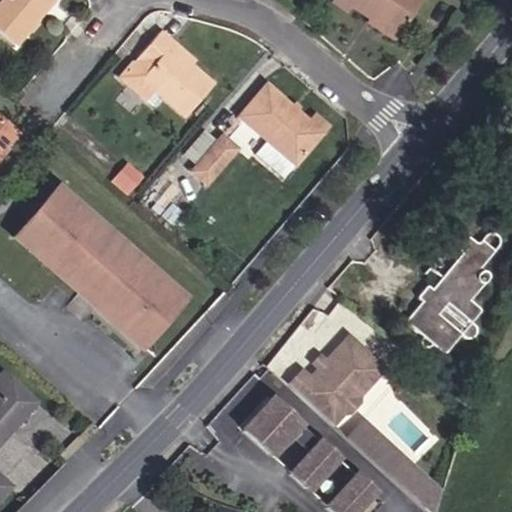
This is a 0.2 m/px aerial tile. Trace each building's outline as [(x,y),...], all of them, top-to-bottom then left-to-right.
[(51,0),(1,0),(0,2),(0,34),(12,45),(51,0)] [(393,31),(414,0),(343,0),(346,2),(364,13),(366,11),(393,31)] [(361,18),(389,37),(393,31),(366,11),(364,13),(361,18)] [(181,113),(205,84),(183,65),(162,46),(166,41),(154,31),(135,52),(147,63),(136,74),(148,85),(142,92),(157,106),(163,98),(181,113)] [(183,65),(188,60),(166,41),(162,46),(183,65)] [(116,74),(139,95),(142,92),(148,85),(136,74),(147,63),(135,52),(116,74)] [(268,83),(239,117),(267,141),(294,165),(296,166),(331,127),(317,115),(312,121),(268,83)] [(0,148),(13,133),(0,122),(0,148)] [(204,133),(183,155),(192,163),(213,142),(204,133)] [(207,185),(239,148),(223,134),(191,172),(207,185)] [(283,178),(294,165),(267,141),(256,155),(283,178)] [(465,156),(486,174),(496,164),(474,145),(465,156)] [(140,173),(129,164),(117,178),(128,187),(140,173)] [(57,188),(17,235),(44,259),(49,253),(149,340),(184,299),(57,188)] [(151,188),(143,197),(158,211),(166,201),(151,188)] [(481,334),(478,323),(488,313),(475,302),(491,284),(481,276),(497,255),(498,244),(493,236),(488,233),(479,234),(470,243),(464,238),(451,253),(456,258),(430,288),(423,284),(409,303),(414,307),(404,320),(427,339),(420,347),(432,357),(439,350),(450,359),(464,343),(472,344),(477,343),(480,339),(481,334)] [(44,259),(144,345),(149,340),(49,253),(44,259)] [(304,378),(291,391),(336,429),(348,416),(354,416),(363,406),(362,399),(376,383),(341,353),(329,367),(323,374),(313,385),(304,378)] [(325,364),(319,371),(323,374),(329,367),(325,364)] [(4,375),(0,379),(0,441),(34,403),(4,375)] [(280,449),(305,423),(276,399),(253,425),(280,449)] [(361,430),(352,442),(379,465),(389,454),(361,430)] [(302,465),(322,482),(344,456),(324,439),(302,465)] [(389,454),(379,465),(433,510),(442,499),(389,454)] [(341,496),(359,511),(381,489),(362,472),(341,496)] [(0,499),(12,486),(7,481),(0,488),(0,499)]
